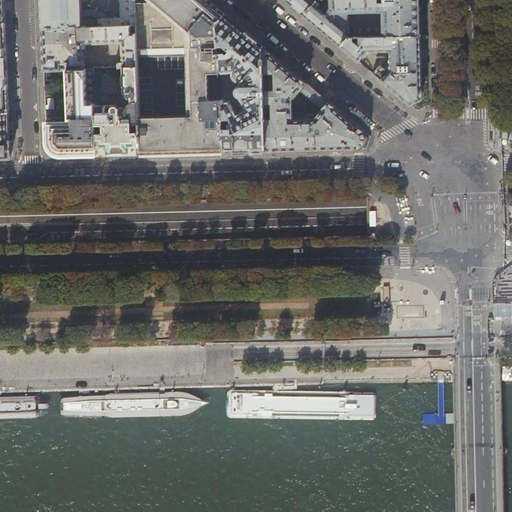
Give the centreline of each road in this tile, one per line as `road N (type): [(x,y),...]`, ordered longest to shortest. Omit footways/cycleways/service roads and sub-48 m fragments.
road 1 (primary): [(0,224),(511,212)]
road 2 (tertiary): [(0,266),(474,252)]
road 3 (residential): [(417,169),(31,177)]
road 4 (tertiary): [(481,511),(474,252)]
road 5 (residential): [(417,169),(416,148),(401,126),(248,0)]
road 6 (residential): [(31,177),(23,0)]
road 7 (tertiary): [(470,168),(466,0)]
